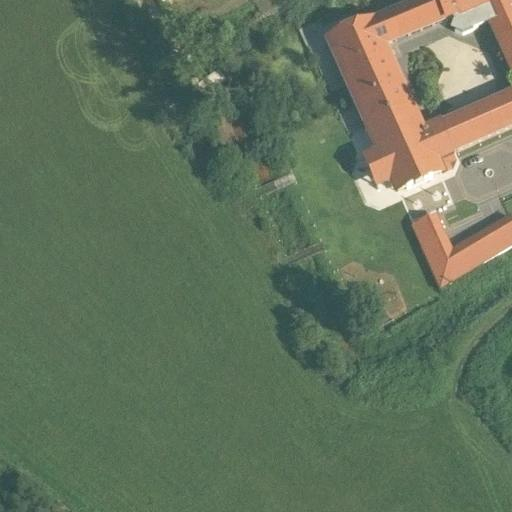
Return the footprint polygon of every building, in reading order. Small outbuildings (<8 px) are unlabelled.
[(435,0),(432,0),(373,25),(383,48),(446,22),(435,0)] [(435,0),(446,22),(490,4),(499,0),(435,0)] [(511,43),(511,4),(510,0),(499,0),(490,4),(498,22),(509,45),(511,43)] [(490,4),(453,19),(457,27),(454,34),(462,37),(498,22),(490,4)] [(373,25),(329,44),(367,129),(410,109),(383,48),(373,25)] [(511,96),(443,127),(455,155),(511,129),(511,43),(509,45),(508,45),(511,53),(511,96)] [(410,109),(367,129),(379,155),(377,156),(372,168),(377,179),(389,184),(400,179),(406,192),(432,181),(426,168),(435,164),(435,163),(453,155),(453,156),(455,155),(443,127),(423,136),(410,109)] [(511,248),(511,222),(511,221),(452,256),(435,220),(413,230),(440,292),(511,248)]
